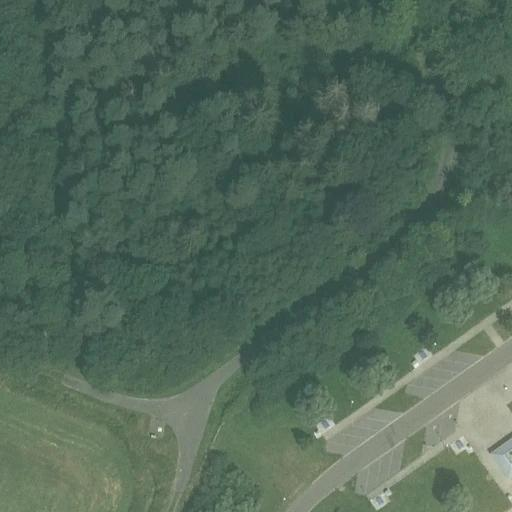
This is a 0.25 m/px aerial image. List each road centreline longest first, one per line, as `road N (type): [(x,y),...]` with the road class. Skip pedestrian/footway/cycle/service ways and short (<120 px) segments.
road 1 (unclassified): [(409,0),(437,94),(437,193),(393,257),(224,384),(193,419)]
road 2 (unclassified): [(193,419),(109,401),(0,358)]
